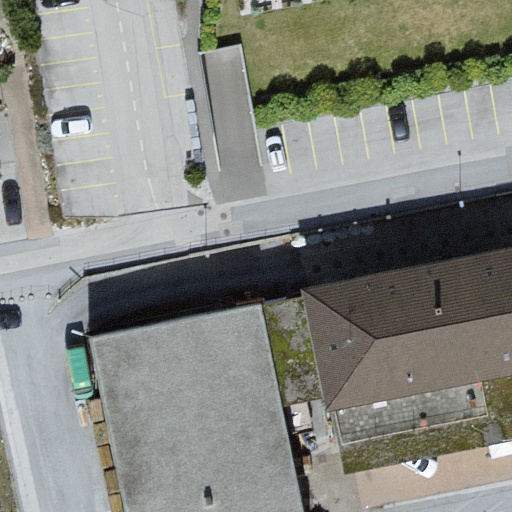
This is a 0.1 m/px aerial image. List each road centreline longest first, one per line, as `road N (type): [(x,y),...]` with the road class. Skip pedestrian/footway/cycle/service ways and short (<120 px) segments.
road 1 (residential): [(511,163),(163,233)]
road 2 (residential): [(124,0),(163,233)]
road 3 (residential): [(163,233),(0,271)]
